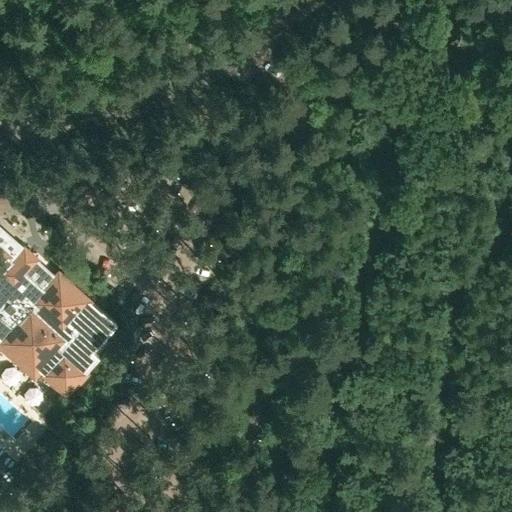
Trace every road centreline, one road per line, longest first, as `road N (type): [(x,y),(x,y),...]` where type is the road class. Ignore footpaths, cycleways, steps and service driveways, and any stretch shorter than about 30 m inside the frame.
road 1 (unclassified): [(0,133),(203,75),(314,0)]
road 2 (unknown): [(156,0),(135,27),(0,92)]
road 3 (track): [(333,81),(423,88),(511,112)]
